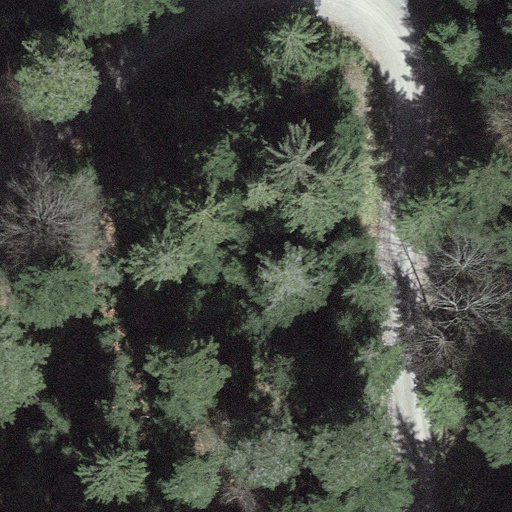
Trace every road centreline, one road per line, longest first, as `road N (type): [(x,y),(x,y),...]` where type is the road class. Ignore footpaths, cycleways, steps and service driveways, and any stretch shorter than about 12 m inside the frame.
road 1 (track): [(343,0),(381,27),(405,104),(413,425),(424,511)]
road 2 (track): [(0,188),(158,48),(233,0)]
